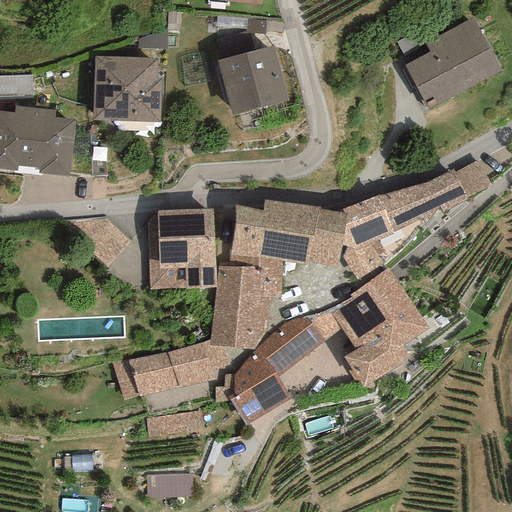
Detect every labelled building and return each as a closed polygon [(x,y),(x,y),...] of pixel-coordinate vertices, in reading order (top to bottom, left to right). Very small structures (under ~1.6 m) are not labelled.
[(502,70),(474,18),(424,43),(429,52),(404,66),(428,110),(502,70)] [(166,30),(138,38),(138,48),(165,50),(166,30)] [(273,46),(217,60),(231,116),(287,102),(273,46)] [(156,58),(93,57),(92,120),(159,122),(160,78),(155,78),(156,58)] [(32,75),(0,76),(0,97),(33,96),(32,75)] [(0,168),(68,177),(75,120),(54,117),(54,111),(15,106),(14,113),(0,111),(0,168)] [(478,160),(454,172),(467,197),(491,185),(478,160)] [(454,172),(452,169),(427,182),(378,196),(342,210),(343,214),(346,214),(340,244),(346,246),(355,249),(377,240),(393,234),(391,232),(422,218),(425,223),(439,206),(442,213),(468,199),(467,197),(454,172)] [(263,211),(234,205),(228,256),(260,257),(283,262),(305,266),(306,261),(336,269),(340,244),(346,214),(343,214),(320,210),(320,207),(264,200),(263,211)] [(212,208),(156,211),(146,223),(148,290),(216,288),(212,208)] [(108,264),(130,241),(105,218),(69,222),(108,264)] [(384,250),(377,240),(355,249),(346,246),(342,257),(361,286),(387,269),(377,255),(384,250)] [(260,257),(228,256),(228,266),(218,266),(216,288),(209,341),(208,346),(221,347),(253,349),(267,331),(271,295),(280,297),(283,262),(260,257)] [(363,388),(401,363),(398,360),(407,353),(400,346),(429,329),(387,269),(361,286),(349,294),(351,297),(322,312),(307,315),(324,341),(339,329),(355,349),(342,357),(345,362),(342,364),(355,381),(357,380),(363,388)] [(245,426),(290,399),(277,378),(324,341),(307,315),(283,323),(252,352),(233,376),(234,394),(227,397),(229,400),(245,426)] [(123,401),(139,397),(178,388),(214,381),(211,372),(230,365),(221,347),(208,346),(209,341),(166,352),(111,364),(123,401)] [(234,394),(233,376),(224,376),(224,387),(214,388),(214,403),(229,400),(227,397),(234,394)] [(200,411),(145,419),(148,438),(203,430),(200,411)] [(102,455),(70,457),(71,473),(103,471),(102,455)] [(191,474),(145,476),(146,499),(192,498),(191,474)]
